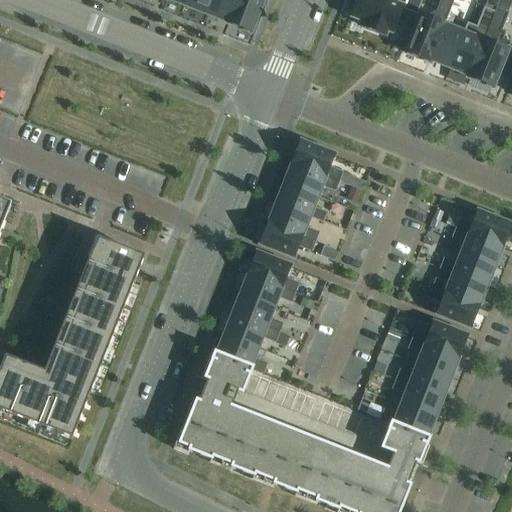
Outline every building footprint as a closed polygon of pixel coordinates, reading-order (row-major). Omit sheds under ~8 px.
[(189,0),(186,7),(187,7),(208,15),(213,0),(189,0)] [(213,0),(208,15),(228,23),(237,0),(213,0)] [(237,0),(228,23),(228,24),(228,25),(250,33),(263,0),(237,0)] [(382,0),(358,0),(352,18),(367,24),(365,30),(385,38),(387,32),(393,34),(402,10),(417,15),(422,0),(395,0),(394,4),(382,0)] [(421,17),(406,54),(430,64),(431,61),(430,61),(444,28),(447,19),(454,0),(442,0),(437,14),(425,19),(421,17)] [(470,76),(469,79),(471,80),(492,88),(510,44),(502,41),(505,34),(501,32),(508,14),(507,14),(511,3),(504,0),(500,0),(497,10),(496,9),(495,13),(496,13),(486,37),(470,77),(470,76)] [(464,36),(450,69),(470,76),(470,77),(486,37),(496,13),(495,13),(484,9),(476,28),(468,24),(467,24),(463,35),(464,36)] [(444,28),(430,61),(431,61),(447,68),(450,69),(464,36),(463,35),(447,29),(444,28)] [(302,144),(294,165),(339,183),(342,174),(343,174),(329,168),(333,156),(302,144)] [(294,165),(286,185),(317,197),(322,186),(335,192),(339,183),(294,165)] [(342,174),(339,183),(351,188),(355,179),(342,174)] [(286,185),(278,205),(309,217),(323,223),(327,214),(313,208),(317,197),(286,185)] [(351,188),(346,201),(358,205),(362,192),(351,188)] [(0,233),(7,215),(11,206),(3,203),(0,202),(0,233)] [(278,205),(270,225),(315,243),(319,234),(305,228),(309,217),(278,205)] [(436,210),(433,220),(440,222),(443,213),(436,210)] [(460,220),(457,229),(502,247),(510,226),(479,214),(474,226),(460,220)] [(434,221),(430,230),(436,233),(440,223),(434,221)] [(262,246),(293,258),(298,247),(312,252),(315,243),(270,225),(262,246)] [(457,229),(453,238),(467,244),(462,255),(494,267),(502,247),(457,229)] [(5,359),(0,371),(0,412),(72,441),(144,259),(116,248),(97,240),(90,258),(87,266),(94,269),(50,380),(59,384),(57,389),(15,373),(17,365),(18,364),(5,359)] [(325,247),(320,257),(335,263),(339,253),(325,247)] [(258,255),(250,276),(295,294),(299,285),(285,279),(289,268),(258,255)] [(444,260),(441,270),(447,272),(455,275),(486,287),(494,267),(462,255),(458,266),(447,261),(444,260)] [(436,280),(433,290),(478,308),(486,287),(455,275),(450,286),(447,285),(436,280)] [(250,276),(242,296),(273,308),(278,298),(291,303),(292,301),(295,294),(250,276)] [(433,290),(429,299),(443,304),(438,316),(447,319),(470,328),(478,308),(433,290)] [(242,296),(234,316),(279,334),(283,325),(269,319),(273,308),(242,296)] [(303,299),(300,307),(312,311),(315,304),(303,299)] [(234,316),(226,336),(257,349),(262,338),(275,343),(279,334),(234,316)] [(416,331),(413,341),(458,358),(466,338),(435,325),(430,337),(416,331)] [(402,326),(399,332),(410,337),(413,330),(402,326)] [(389,331),(386,340),(398,345),(402,336),(389,331)] [(279,334),(275,343),(286,347),(289,338),(279,334)] [(215,354),(214,355),(253,371),(257,373),(263,375),(267,365),(253,360),(257,349),(226,336),(218,356),(215,354)] [(413,341),(409,350),(423,355),(418,366),(450,378),(458,358),(413,341)] [(184,434),(180,444),(190,448),(189,453),(233,470),(242,474),(242,475),(243,475),(243,474),(327,507),(327,509),(328,509),(328,508),(338,511),(400,511),(411,487),(408,486),(416,464),(419,465),(426,448),(429,441),(390,425),(380,451),(393,456),(388,469),(232,408),(238,394),(243,396),(253,371),(214,355),(212,362),(205,380),(207,382),(199,403),(196,402),(183,434),(184,434)] [(383,375),(386,367),(376,363),(373,371),(383,375)] [(400,372),(397,381),(442,398),(450,378),(418,366),(414,377),(400,372)] [(397,381),(393,390),(407,395),(403,406),(434,419),(442,398),(397,381)] [(366,414),(369,406),(361,403),(357,411),(366,414)] [(384,412),(381,422),(386,424),(390,425),(429,441),(430,440),(426,438),(434,419),(403,406),(398,417),(384,412)]
